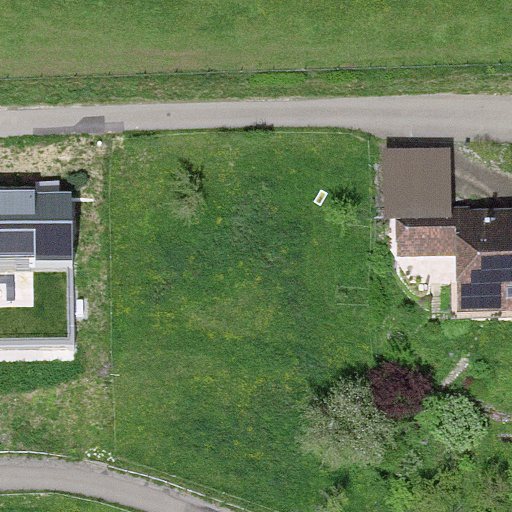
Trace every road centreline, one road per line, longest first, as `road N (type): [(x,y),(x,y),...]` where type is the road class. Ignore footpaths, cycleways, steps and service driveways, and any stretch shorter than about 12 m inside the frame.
road 1 (residential): [(511,118),(0,121)]
road 2 (residential): [(0,476),(87,479),(194,511)]
